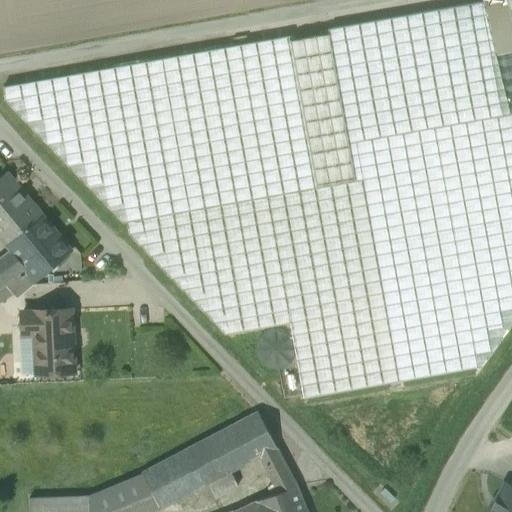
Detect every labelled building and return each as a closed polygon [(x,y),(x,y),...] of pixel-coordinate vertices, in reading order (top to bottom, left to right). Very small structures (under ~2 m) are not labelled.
[(511,0),(502,0),(501,0),(497,0),(482,0),(483,1),(490,33),(508,29),(511,44),(511,211),(374,245),(359,180),(127,222),(129,234),(225,334),(291,322),(305,398),(481,367),(511,323),(511,0)] [(483,1),(328,29),(329,34),(359,180),(374,245),(511,211),(511,44),(508,29),(490,33),(483,1)] [(289,36),(3,87),(5,100),(123,223),(127,222),(359,180),(329,34),(290,41),(289,36)] [(69,251),(7,176),(0,181),(0,234),(12,250),(27,269),(5,284),(12,293),(16,298),(69,251)] [(0,260),(0,287),(5,284),(27,269),(12,250),(0,260)] [(0,301),(1,301),(12,293),(5,284),(0,287),(0,301)] [(71,310),(22,312),(22,334),(20,334),(22,375),(74,373),(71,310)] [(258,414),(189,450),(207,485),(232,472),(262,457),(277,449),(258,414)] [(277,449),(262,457),(262,458),(263,458),(271,475),(278,493),(297,486),(277,449)] [(189,450),(143,474),(161,508),(207,485),(189,450)] [(232,472),(207,485),(215,501),(216,500),(239,487),(232,472)] [(113,486),(88,496),(88,511),(151,511),(161,508),(143,474),(113,486)] [(511,511),(511,487),(505,484),(489,511),(511,511)] [(278,493),(256,502),(259,511),(307,511),(297,486),(278,493)] [(88,511),(88,496),(28,499),(29,511),(88,511)] [(259,511),(256,502),(233,511),(259,511)]
